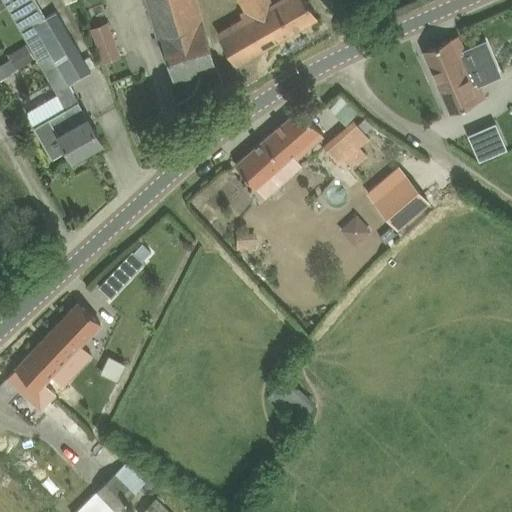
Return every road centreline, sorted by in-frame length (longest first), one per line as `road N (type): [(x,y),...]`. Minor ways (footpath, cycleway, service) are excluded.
road 1 (tertiary): [(0,336),(270,98),(377,30),(454,0)]
road 2 (track): [(335,55),(429,140),(511,197)]
